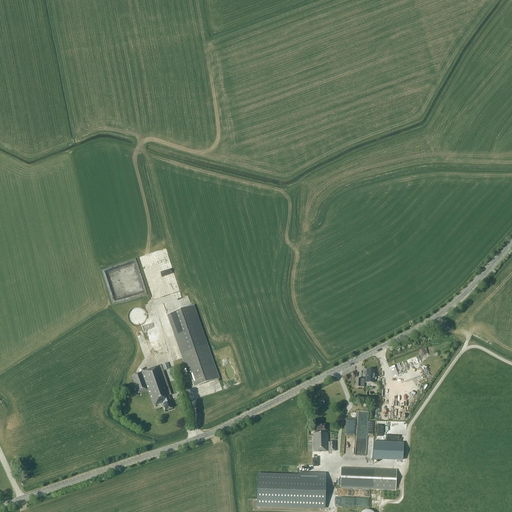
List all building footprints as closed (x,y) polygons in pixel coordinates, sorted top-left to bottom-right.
[(192,388),(218,379),(193,306),(168,315),(189,374),(188,375),(192,388)] [(419,350),(421,356),(429,353),(427,348),(419,350)] [(398,370),(413,365),(412,362),(410,363),(409,359),(396,364),(398,370)] [(171,395),(161,366),(132,376),(138,394),(148,391),(153,406),(154,406),(163,403),(166,411),(173,408),(169,396),(171,395)] [(367,375),(366,375),(365,383),(374,383),(374,379),(376,380),(376,375),(374,375),(374,371),(367,370),(367,375)] [(364,379),(356,379),(356,387),(364,387),(364,379)] [(346,437),(357,437),(358,419),(347,418),(346,437)] [(314,452),(335,452),(335,442),(328,443),(328,431),(326,431),(326,425),(315,425),(315,435),(313,435),(313,438),(314,438),(314,452)] [(374,443),(373,461),(402,462),(403,445),(374,443)] [(341,467),(340,488),(396,490),(397,470),(341,467)] [(324,506),(326,472),(299,470),(299,473),(258,471),(256,503),(324,506)]
